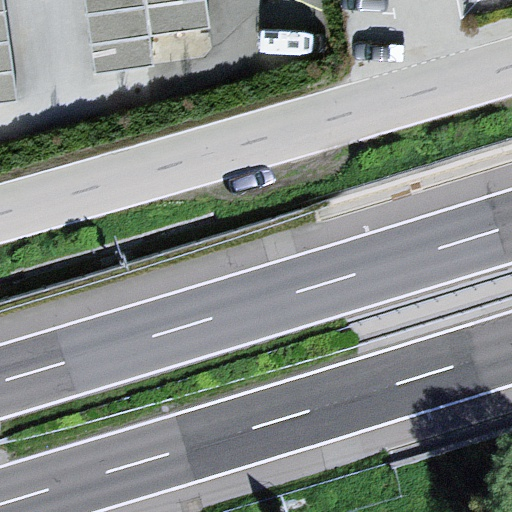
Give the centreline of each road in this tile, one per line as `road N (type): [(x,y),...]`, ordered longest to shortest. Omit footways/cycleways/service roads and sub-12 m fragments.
road 1 (motorway): [(0,506),(511,347)]
road 2 (motorway): [(511,222),(0,380)]
road 3 (tertiary): [(511,58),(0,194)]
